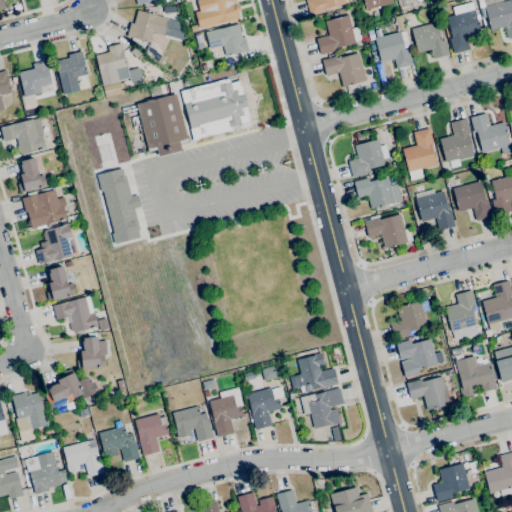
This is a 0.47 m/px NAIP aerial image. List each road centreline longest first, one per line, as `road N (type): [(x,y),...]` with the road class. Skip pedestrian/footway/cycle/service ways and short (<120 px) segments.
road 1 (tertiary): [(273,0),(403,511)]
road 2 (residential): [(90,511),(149,487),(249,463),(385,454)]
road 3 (residential): [(304,123),(511,72)]
road 4 (residential): [(350,287),(511,245)]
road 5 (residential): [(385,454),(511,420)]
